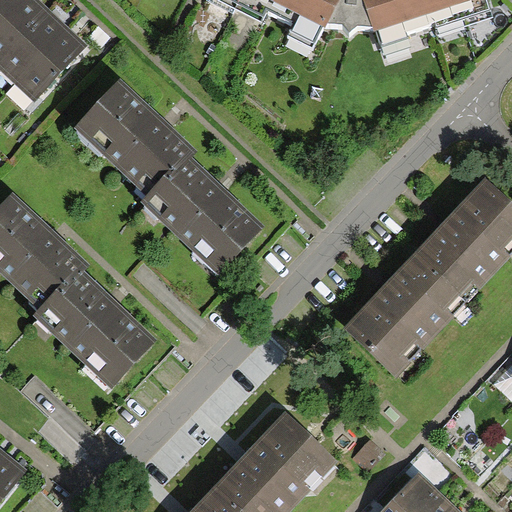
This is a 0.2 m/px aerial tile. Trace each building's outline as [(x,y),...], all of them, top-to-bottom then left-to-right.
[(0,0),(0,72),(34,106),(89,50),(37,0),(0,0)] [(344,34),(349,41),(354,0),(214,0),(264,24),(268,16),(295,31),(289,41),(312,54),(322,35),(326,36),(328,31),(344,34)] [(354,0),(349,41),(357,34),(372,33),(375,40),(381,38),(384,52),(408,45),(406,38),(435,29),(437,34),(491,16),(485,0),(354,0)] [(98,29),(89,39),(100,49),(109,38),(98,29)] [(193,165),(198,159),(167,130),(121,88),(78,134),(151,202),(143,210),(221,282),(266,233),(222,192),(193,165)] [(345,332),(398,383),(511,263),(511,209),(486,184),(448,224),(385,290),(345,332)] [(86,279),(93,272),(54,237),(14,200),(0,215),(0,276),(42,315),(34,324),(114,397),(160,346),(115,305),(86,279)] [(295,511),(338,468),(284,418),(248,457),(196,511),(295,511)] [(373,443),(359,457),(369,468),(384,455),(373,443)] [(0,506),(29,472),(0,448),(0,506)] [(383,511),(460,511),(452,505),(426,480),(420,474),(383,511)]
